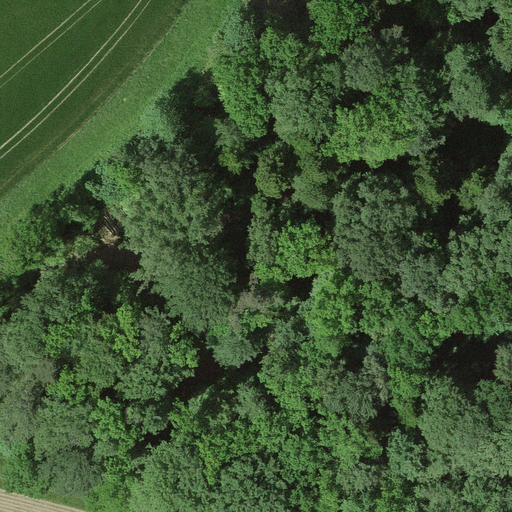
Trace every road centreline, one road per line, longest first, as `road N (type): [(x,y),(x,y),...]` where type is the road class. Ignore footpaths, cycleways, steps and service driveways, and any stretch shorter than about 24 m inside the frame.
road 1 (track): [(143,253),(373,168),(396,150),(418,104),(502,0)]
road 2 (track): [(330,372),(240,331),(143,253)]
road 3 (track): [(0,272),(42,259),(143,253)]
road 4 (track): [(511,95),(396,150)]
